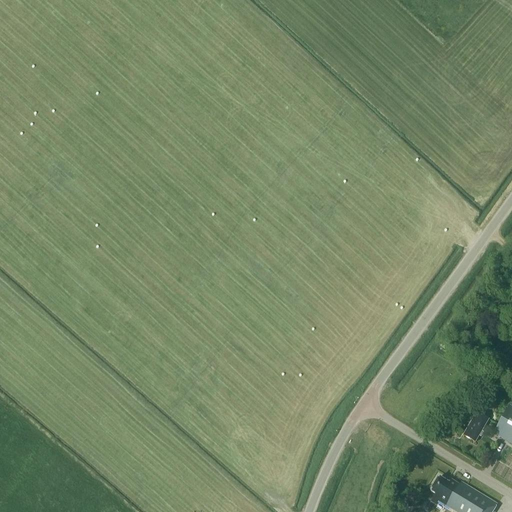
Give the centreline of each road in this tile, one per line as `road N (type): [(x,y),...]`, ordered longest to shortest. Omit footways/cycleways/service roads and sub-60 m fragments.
road 1 (unclassified): [(365,405),(511,202)]
road 2 (unclassified): [(511,495),(365,405)]
road 3 (unclassified): [(310,511),(335,450),(365,405)]
